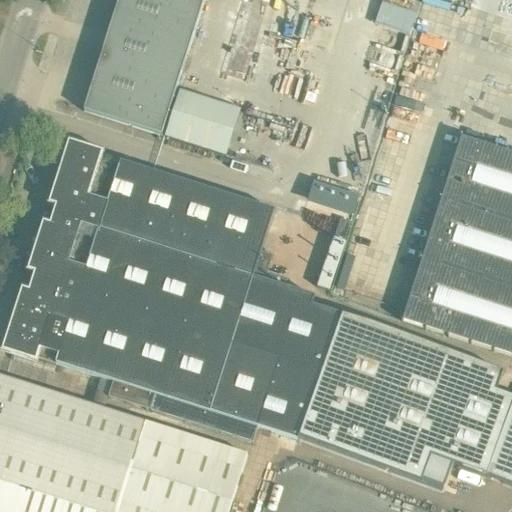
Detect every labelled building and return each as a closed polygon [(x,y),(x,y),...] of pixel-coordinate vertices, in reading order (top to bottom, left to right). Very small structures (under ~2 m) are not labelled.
[(119,0),(109,32),(84,113),(162,138),(205,0),(119,0)] [(384,3),(378,21),(411,32),(417,13),(384,3)] [(178,92),(162,138),(225,158),(240,113),(178,92)] [(472,345),(511,220),(511,155),(508,154),(508,153),(507,153),(507,154),(485,147),(485,146),(484,146),(484,147),(462,140),(463,139),(461,138),(460,140),(461,140),(454,162),(453,162),(453,163),(454,163),(449,177),(448,178),(449,178),(442,200),(441,200),(441,201),(442,201),(435,223),(434,223),(433,224),(434,224),(430,238),(429,238),(429,239),(430,239),(423,261),(422,261),(421,262),(422,262),(415,284),(414,283),(414,285),(415,285),(410,299),(409,299),(409,300),(410,300),(403,322),(402,322),(402,323),(403,324),(404,323),(425,330),(425,331),(426,331),(426,330),(448,337),(448,338),(449,338),(471,345),(472,346),(472,345)] [(21,289),(12,319),(61,334),(93,343),(211,391),(303,429),(342,317),(312,308),(315,299),(284,290),(287,280),(268,274),(273,258),(262,254),(275,213),(121,164),(120,168),(112,166),(113,162),(93,156),(95,150),(68,142),(48,207),(54,209),(49,224),(42,222),(26,273),(33,275),(28,291),(21,289)] [(341,220),(338,230),(335,238),(345,241),(351,224),(341,220)] [(511,220),(472,345),(494,352),(493,353),(495,353),(495,352),(511,357),(511,220)] [(334,239),(317,289),(329,293),(346,243),(334,239)] [(486,479),(511,408),(511,398),(497,393),(504,374),(342,317),(299,440),(444,492),(453,467),(486,479)] [(61,334),(12,319),(1,354),(37,365),(39,358),(114,382),(110,397),(254,443),(259,427),(299,440),(303,429),(211,391),(93,343),(61,334)] [(0,511),(229,511),(247,457),(0,378),(0,511)] [(511,408),(486,479),(511,488),(511,408)]
